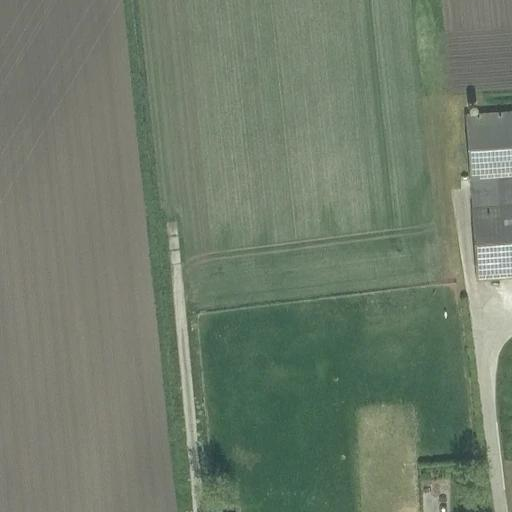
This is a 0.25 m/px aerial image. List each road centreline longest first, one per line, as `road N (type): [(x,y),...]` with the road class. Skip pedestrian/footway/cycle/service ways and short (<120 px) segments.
road 1 (unknown): [(197,511),(167,191)]
road 2 (unclassified): [(498,511),(484,338)]
